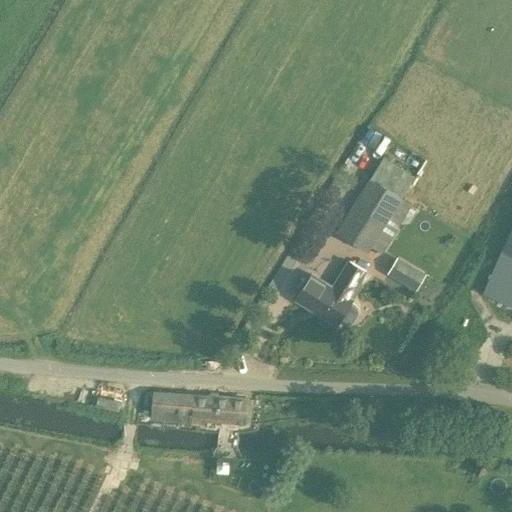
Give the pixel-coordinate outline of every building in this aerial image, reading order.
[(412,203),(403,197),(415,176),(383,157),(338,233),(370,252),(372,248),(382,253),(412,203)] [(511,226),(500,255),(483,293),(511,305),(511,226)] [(312,274),(296,299),(338,324),(340,321),(344,324),(348,325),(351,324),(355,322),(358,316),(359,312),(358,308),(355,305),(351,303),(353,300),(350,297),(366,271),(350,261),(333,288),(312,274)] [(418,287),(424,275),(410,267),(403,279),(418,287)] [(246,424),(248,398),(207,395),(207,396),(154,391),(152,417),(206,422),(206,420),(246,424)]
